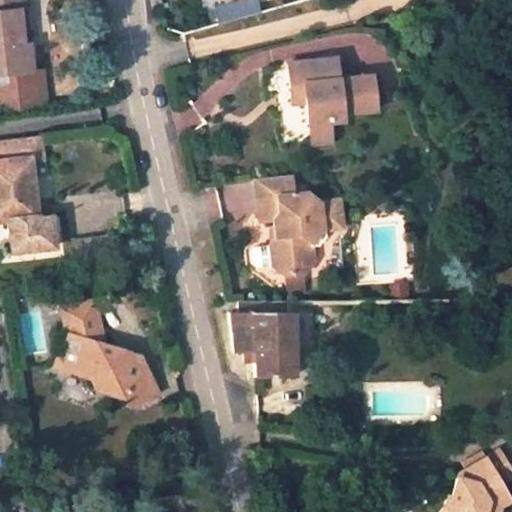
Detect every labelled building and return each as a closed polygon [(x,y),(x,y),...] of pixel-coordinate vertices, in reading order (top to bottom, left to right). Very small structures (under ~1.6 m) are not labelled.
[(16,0),(0,0),(0,72),(30,70),(27,46),(22,46),(16,0)] [(327,119),(340,118),(339,109),(371,106),(367,73),(336,76),(334,56),(285,60),(288,83),(300,82),(302,99),(304,121),(326,119),(327,119)] [(0,86),(43,81),(42,68),(30,70),(0,72),(0,86)] [(0,109),(46,105),(43,81),(0,86),(0,109)] [(288,83),(289,100),(302,99),(300,82),(288,83)] [(329,138),(327,119),(326,119),(304,121),(305,140),(329,138)] [(11,252),(54,247),(50,214),(37,216),(30,160),(42,158),(39,137),(0,141),(0,220),(8,219),(11,252)] [(273,216),(275,233),(269,241),(271,262),(284,272),(303,271),(312,259),(310,240),(321,225),(338,224),(335,198),(316,199),(303,190),(289,190),(287,172),(253,176),(258,217),(273,216)] [(73,277),(127,270),(125,254),(124,249),(111,251),(109,237),(69,243),(73,277)] [(150,251),(125,254),(127,270),(153,266),(150,251)] [(94,300),(63,307),(67,329),(55,365),(91,377),(97,389),(111,393),(123,386),(129,397),(145,401),(161,393),(142,357),(138,354),(134,354),(133,353),(130,353),(124,356),(121,359),(112,356),(115,348),(95,341),(100,326),(94,300)] [(291,377),(289,313),(227,313),(231,353),(241,353),(242,363),(253,363),(254,378),(291,377)] [(485,511),(489,499),(504,491),(500,483),(511,475),(511,470),(500,448),(459,471),(453,497),(452,496),(449,496),(446,497),(445,499),(445,501),(446,502),(447,503),(452,511),(485,511)] [(501,511),(502,508),(511,503),(504,491),(489,499),(485,511),(501,511)]
